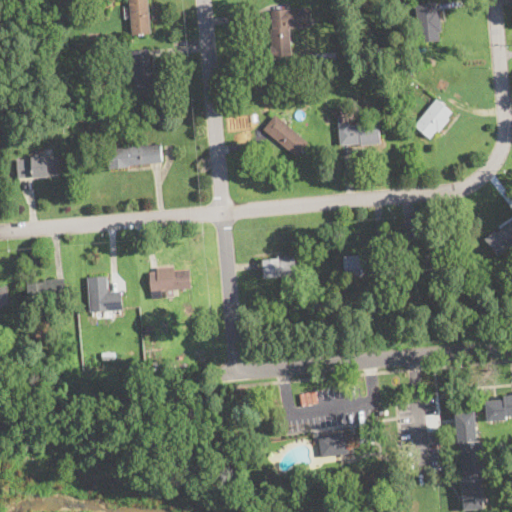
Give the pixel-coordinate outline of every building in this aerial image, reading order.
[(147,0),(151,32),(133,34),(129,0),(147,0)] [(437,8),(440,8),(442,31),(437,31),(437,40),(420,41),(417,3),(436,2),(437,8)] [(292,56),(272,58),(271,46),(273,46),(271,28),(273,28),(272,10),(311,7),(313,25),(290,27),(292,56)] [(152,76),(154,76),(156,96),(137,97),(132,50),(149,49),(152,76)] [(337,53),(337,64),(340,64),(341,78),(328,78),(328,67),(312,67),(311,54),(337,53)] [(312,87),(306,93),(300,88),(306,82),(312,87)] [(439,131),(437,129),(430,138),(415,125),(437,99),(452,111),(447,117),(449,118),(439,131)] [(347,114),(348,126),(379,123),(381,142),(361,144),(361,142),(341,144),(338,115),(347,114)] [(308,142),(297,156),(264,129),(275,115),(308,142)] [(110,168),(109,148),(161,144),(163,161),(128,164),(129,167),(110,168)] [(18,178),(17,160),(29,159),(29,156),(58,154),(59,173),(35,175),(35,177),(18,178)] [(511,246),(498,256),(486,238),(495,231),(496,233),(511,223),(511,225),(511,246)] [(445,245),(448,267),(424,270),(423,261),(415,262),(413,248),(435,245),(435,246),(445,245)] [(265,278),(264,260),(279,259),(278,254),(295,253),(297,275),(265,278)] [(365,254),(365,256),(386,254),(388,273),(386,274),(387,282),(376,283),(375,275),(346,278),(343,256),(365,254)] [(175,266),(175,271),(191,270),(192,288),(162,290),(162,298),(153,298),(151,272),(158,271),(157,267),(175,266)] [(108,276),(109,292),(122,291),(123,309),(91,311),(89,277),(108,276)] [(67,299),(29,302),(28,283),(44,282),(44,279),(65,278),(67,299)] [(0,286),(8,286),(10,305),(0,305),(0,286)] [(321,309),(310,310),(309,303),(320,301),(321,309)] [(160,318),(158,306),(167,306),(169,317),(160,318)] [(115,357),(103,358),(102,351),(115,350),(115,357)] [(507,418),(487,420),(486,402),(505,400),(505,396),(511,395),(511,415),(508,416),(507,418)] [(477,441),(480,441),(484,478),(480,478),(483,507),(465,509),(462,481),(464,481),(460,442),(459,442),(456,414),(474,412),(477,441)] [(349,452),(322,456),(319,437),(346,433),(349,452)]
